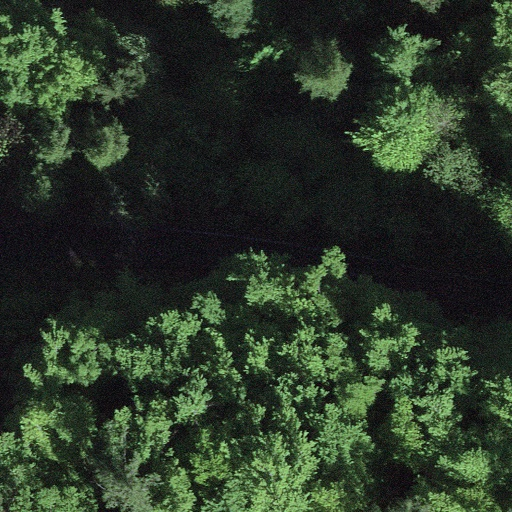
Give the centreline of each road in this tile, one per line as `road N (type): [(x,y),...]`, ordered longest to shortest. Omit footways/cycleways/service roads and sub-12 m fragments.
road 1 (motorway): [(511,372),(0,162)]
road 2 (residential): [(511,285),(164,208),(0,211)]
road 3 (motorway): [(0,415),(228,511)]
